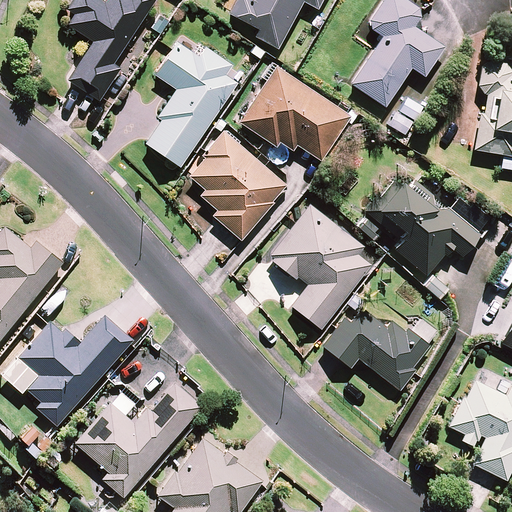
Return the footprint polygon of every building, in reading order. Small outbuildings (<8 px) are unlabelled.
[(152,1),(150,0),(101,0),(101,1),(99,0),(70,0),(65,9),(73,14),(66,25),(91,41),(65,80),(97,101),(118,68),(111,63),(152,1)] [(242,0),(233,17),(257,30),(253,36),(275,48),(301,1),(315,9),(319,0),(242,0)] [(420,12),(402,0),(381,0),(365,25),(381,36),(349,84),(382,106),(408,67),(422,76),(441,47),(410,27),(420,12)] [(195,57),(174,42),(152,74),(174,89),(155,117),(160,120),(144,144),(177,167),(234,83),(222,75),(229,65),(202,47),(195,57)] [(511,64),(481,59),(476,90),(482,91),(472,149),(501,154),(499,168),(511,169),(511,157),(511,151),(511,64)] [(348,116),(271,65),(234,120),(286,155),(293,144),(318,161),(348,116)] [(411,121),(393,112),(386,125),(404,134),(411,121)] [(285,186),(221,130),(199,156),(202,158),(186,176),(216,202),(215,220),(238,239),(285,186)] [(434,210),(396,180),(379,202),(372,196),(362,209),(369,215),(358,229),(371,240),(380,229),(397,243),(392,249),(424,275),(447,245),(460,255),(476,234),(439,204),(434,210)] [(376,255),(309,203),(266,258),(304,288),(289,307),(318,329),(376,255)] [(23,245),(2,227),(0,229),(0,335),(60,263),(29,237),(23,245)] [(446,288),(431,276),(422,285),(437,298),(446,288)] [(398,338),(353,303),(319,345),(347,367),(355,357),(396,390),(412,369),(409,367),(436,333),(415,316),(398,338)] [(129,340),(102,316),(77,344),(50,320),(16,358),(36,376),(25,389),(39,402),(35,407),(54,425),(129,340)] [(511,316),(498,342),(511,348),(511,316)] [(511,379),(511,380),(503,396),(471,379),(448,426),(462,433),(459,439),(477,449),(470,463),(503,479),(511,461),(511,379)] [(198,407),(171,383),(134,425),(122,415),(132,403),(113,387),(85,419),(90,423),(72,442),(104,470),(98,477),(121,496),(198,407)] [(236,511),(260,480),(200,437),(158,494),(173,505),(168,511),(226,511),(228,509),(232,511),(236,511)]
